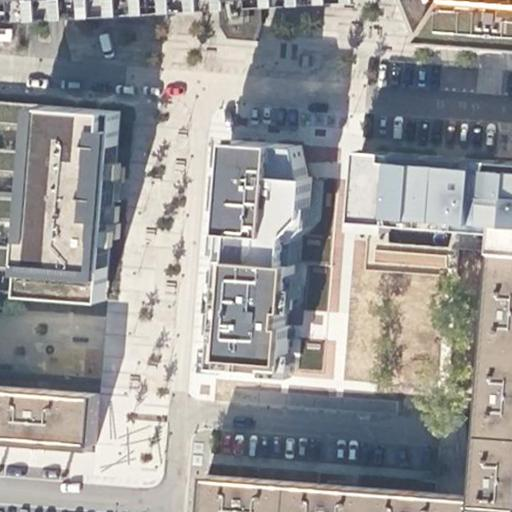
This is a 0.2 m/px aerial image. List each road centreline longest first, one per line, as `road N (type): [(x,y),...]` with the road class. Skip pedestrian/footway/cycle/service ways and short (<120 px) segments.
road 1 (residential): [(0,67),(511,108)]
road 2 (residential): [(171,511),(177,418),(399,431)]
